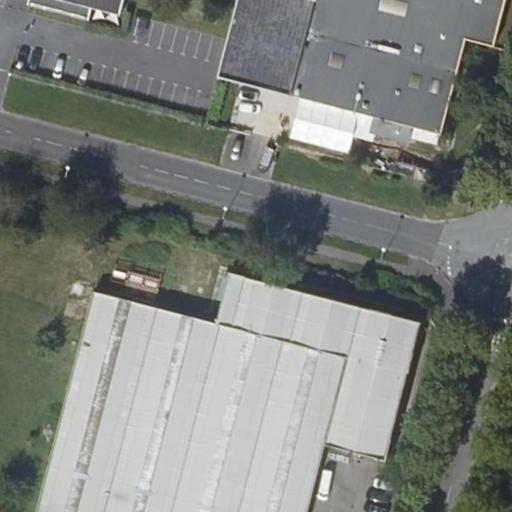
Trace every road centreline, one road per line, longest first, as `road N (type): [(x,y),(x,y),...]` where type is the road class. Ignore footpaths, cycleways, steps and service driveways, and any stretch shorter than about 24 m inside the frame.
road 1 (unclassified): [(0,130),(502,263)]
road 2 (unclassified): [(502,263),(440,511)]
